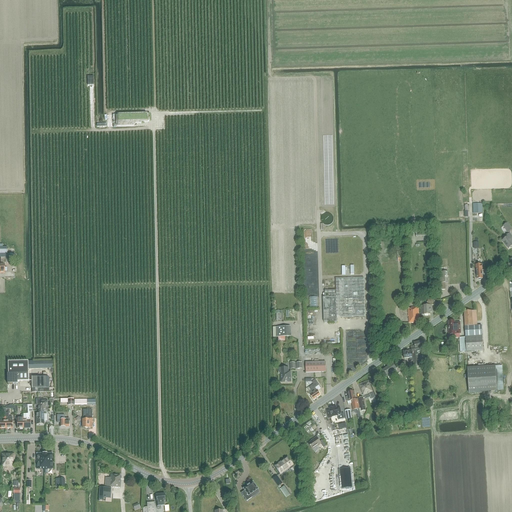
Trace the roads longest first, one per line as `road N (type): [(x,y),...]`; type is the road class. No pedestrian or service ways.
road 1 (tertiary): [(188,483),(230,464),(511,267)]
road 2 (tertiary): [(0,439),(79,441),(150,476),(188,483)]
